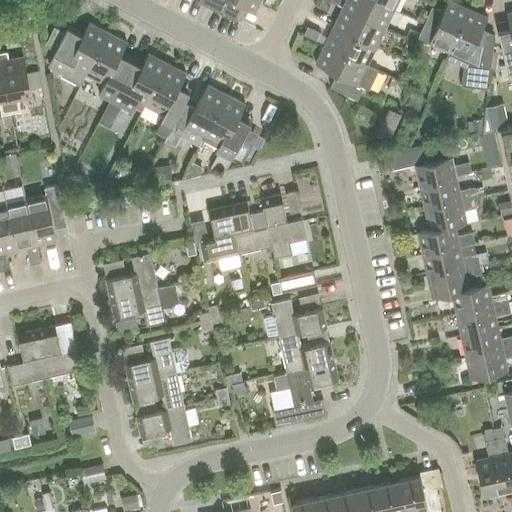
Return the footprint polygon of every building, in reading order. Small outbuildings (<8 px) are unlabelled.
[(199,0),(231,15),(237,3),(255,11),(260,0),(199,0)] [(332,2),(327,0),(321,0),(318,7),(327,11),(331,3),(332,2)] [(394,10),(373,0),(345,0),(342,7),(385,28),(394,10)] [(373,0),(394,10),(398,0),(373,0)] [(417,38),(428,43),(448,52),(467,9),(448,0),(442,12),(431,7),(417,38)] [(385,28),(342,7),(333,26),(376,46),(385,28)] [(493,45),(478,38),(487,18),(467,9),(448,52),(445,59),(463,67),(461,86),(487,89),(493,45)] [(420,11),(416,19),(423,22),(427,14),(420,11)] [(499,37),(508,74),(509,80),(511,79),(511,12),(506,13),(511,35),(499,37)] [(54,50),(46,64),(81,83),(86,74),(107,32),(88,22),(83,33),(67,25),(63,32),(54,50)] [(367,65),(376,46),(333,26),(324,44),(367,65)] [(303,34),(317,41),(320,33),(307,27),(303,34)] [(406,35),(415,39),(419,31),(409,27),(406,35)] [(107,32),(86,74),(104,84),(99,94),(110,100),(131,59),(121,53),(126,42),(107,32)] [(378,70),(367,65),(324,44),(315,63),(336,74),(330,87),(357,100),(363,87),(369,90),(378,70)] [(7,52),(0,53),(0,55),(11,113),(20,112),(17,97),(30,94),(29,90),(26,74),(23,57),(8,59),(7,52)] [(131,59),(110,100),(132,112),(134,108),(141,111),(145,105),(167,63),(148,53),(142,65),(131,59)] [(0,109),(1,115),(3,124),(11,122),(10,114),(11,113),(0,55),(0,109)] [(167,63),(145,105),(163,115),(155,131),(166,137),(172,125),(184,103),(182,102),(189,90),(180,85),(186,73),(167,63)] [(38,72),(26,74),(29,90),(41,88),(38,72)] [(184,103),(172,125),(183,131),(185,126),(204,136),(226,94),(207,84),(194,109),(184,103)] [(419,110),(424,98),(411,93),(406,104),(419,110)] [(204,136),(202,140),(221,151),(219,154),(231,159),(244,133),(251,118),(241,113),(245,104),(226,94),(204,136)] [(485,107),(482,129),(509,122),(504,102),(485,107)] [(472,123),(467,123),(468,133),(473,133),(482,132),(481,120),(472,121),(472,123)] [(502,163),(500,153),(485,157),(487,166),(502,163)] [(0,156),(0,168),(11,166),(8,155),(0,156)] [(451,157),(415,165),(420,187),(456,179),(455,176),(471,173),(469,162),(453,166),(451,157)] [(191,164),(182,180),(199,176),(202,170),(191,164)] [(170,167),(149,169),(150,184),(171,182),(170,167)] [(456,179),(420,187),(424,208),(476,197),(474,187),(459,191),(456,179)] [(45,189),(46,195),(55,231),(66,228),(57,186),(45,189)] [(289,242),(306,238),(302,219),(287,223),(280,194),(261,198),(267,227),(268,227),(272,246),(271,246),(274,258),(292,254),(289,242)] [(46,195),(25,199),(36,245),(57,241),(55,231),(46,195)] [(476,197),(424,208),(429,229),(454,224),(454,226),(466,223),(463,211),(479,207),(476,197)] [(16,250),(26,248),(30,265),(40,262),(36,245),(25,199),(5,204),(16,250)] [(511,206),(511,200),(499,203),(502,215),(511,212),(511,206)] [(247,202),(228,206),(238,253),(271,246),(272,246),(268,227),(267,227),(253,230),(247,202)] [(16,250),(5,204),(0,205),(0,270),(10,269),(6,252),(16,250)] [(204,261),(238,253),(228,206),(209,210),(215,238),(199,242),(204,261)] [(429,229),(417,232),(422,254),(458,246),(459,247),(474,244),(472,233),(456,236),(454,226),(454,224),(429,229)] [(193,243),(185,245),(188,256),(196,254),(193,243)] [(458,246),(422,254),(427,275),(463,267),(479,264),(477,254),(461,258),(459,247),(458,246)] [(106,279),(110,298),(157,287),(150,253),(131,257),(134,273),(106,279)] [(463,267),(427,275),(432,298),(451,293),(468,290),(468,288),(465,277),(481,274),(479,264),(463,267)] [(270,283),(272,294),(316,284),(313,271),(278,279),(279,281),(270,283)] [(165,322),(162,308),(171,306),(176,301),(172,284),(157,287),(110,298),(114,317),(143,310),(146,326),(165,322)] [(468,290),(451,293),(456,315),(508,303),(506,293),(490,296),(487,284),(468,288),(468,290)] [(249,299),(251,309),(263,305),(261,296),(249,299)] [(270,303),(274,317),(263,319),(267,337),(277,334),(278,337),(297,333),(297,334),(326,328),(322,308),(293,314),(290,299),(270,303)] [(508,303),(456,315),(461,336),(497,328),(497,327),(494,316),(510,312),(508,303)] [(218,305),(207,308),(208,312),(209,315),(219,313),(218,305)] [(208,312),(198,314),(200,322),(210,320),(209,315),(208,312)] [(219,313),(209,315),(210,320),(212,329),(213,329),(211,323),(221,321),(219,313)] [(210,320),(200,322),(201,331),(212,329),(210,320)] [(36,330),(47,377),(81,369),(77,350),(61,354),(55,325),(36,330)] [(497,328),(461,336),(465,357),(511,346),(511,336),(500,339),(497,328)] [(12,385),(47,377),(36,330),(17,334),(24,362),(8,366),(12,385)] [(300,348),(297,334),(297,333),(278,337),(286,371),(333,361),(329,342),(300,348)] [(176,372),(176,371),(183,370),(188,363),(187,356),(179,350),(172,352),(169,337),(149,342),(153,357),(124,364),(129,382),(176,372)] [(511,346),(465,357),(470,379),(507,371),(504,358),(511,356),(511,346)] [(286,371),(286,373),(273,376),(276,390),(289,387),(293,405),(272,410),(275,423),(304,417),(301,404),(312,401),(309,386),(337,379),(333,361),(286,371)] [(161,395),(164,409),(165,410),(184,405),(176,372),(129,382),(133,401),(161,395)] [(229,374),(233,390),(243,388),(240,372),(229,374)] [(214,389),(216,398),(228,395),(226,386),(214,389)] [(511,424),(511,391),(503,393),(511,425),(511,424)] [(216,398),(218,406),(230,404),(228,395),(216,398)] [(191,440),(184,405),(165,410),(164,409),(136,415),(140,435),(169,429),(172,444),(191,440)] [(61,424),(64,436),(95,429),(92,414),(68,420),(69,422),(61,424)] [(28,419),(32,436),(45,432),(41,416),(28,419)] [(248,424),(241,425),(243,433),(250,432),(248,424)] [(20,435),(22,445),(31,443),(28,433),(20,435)] [(12,437),(14,447),(22,445),(20,435),(12,437)] [(0,438),(0,450),(10,448),(7,437),(0,438)] [(494,440),(506,492),(511,490),(511,452),(508,453),(504,437),(494,440)] [(506,492),(494,440),(485,442),(488,458),(476,460),(484,496),(506,492)] [(80,468),(83,483),(106,478),(102,463),(80,468)] [(404,511),(440,511),(435,488),(423,491),(420,475),(398,480),(404,511)] [(404,511),(398,480),(377,485),(382,511),(404,511)] [(382,511),(377,485),(356,489),(360,511),(382,511)] [(360,511),(356,489),(335,494),(338,511),(360,511)] [(43,497),(42,497),(45,511),(54,511),(49,491),(42,493),(43,497)] [(271,493),(273,504),(283,502),(280,491),(271,493)] [(139,507),(136,493),(120,497),(123,511),(139,507)] [(338,511),(335,494),(314,498),(316,511),(338,511)] [(36,511),(45,511),(42,497),(34,499),(36,511)] [(293,511),(316,511),(314,498),(292,503),(293,511)]
